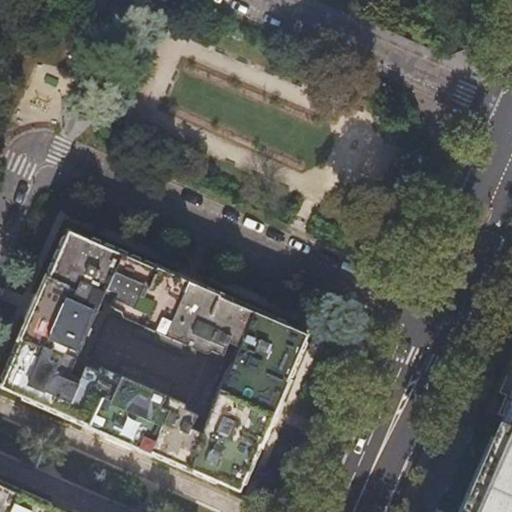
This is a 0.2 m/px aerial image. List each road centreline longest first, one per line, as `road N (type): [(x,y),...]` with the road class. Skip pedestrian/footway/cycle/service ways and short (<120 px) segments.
road 1 (residential): [(0,210),(19,166),(35,150),(58,152),(438,324)]
road 2 (residential): [(511,118),(246,0)]
road 3 (primary): [(353,511),(438,324)]
road 4 (primary): [(438,324),(511,147)]
